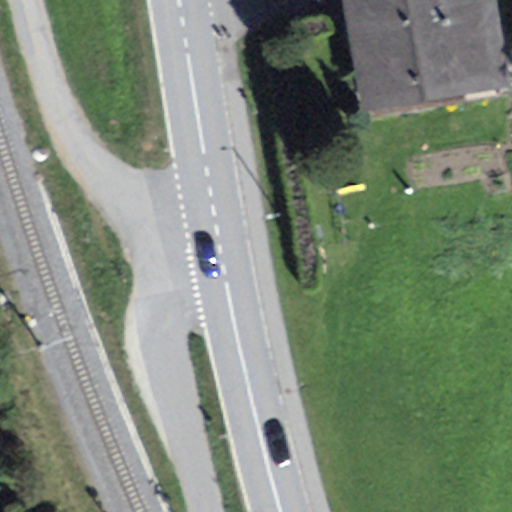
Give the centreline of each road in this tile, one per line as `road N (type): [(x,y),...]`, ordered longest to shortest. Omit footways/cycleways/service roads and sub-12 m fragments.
road 1 (unclassified): [(30,0),(128,307)]
road 2 (secondary): [(182,0),(229,288)]
road 3 (secondary): [(229,288),(286,511)]
road 4 (unclassified): [(128,307),(193,511)]
